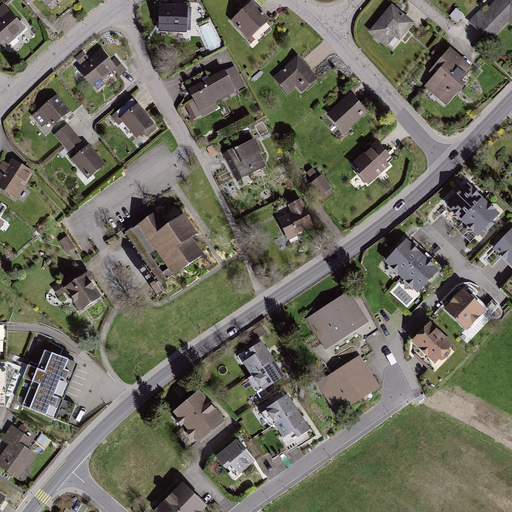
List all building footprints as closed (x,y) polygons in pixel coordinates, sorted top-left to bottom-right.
[(270,18),(251,0),(230,20),(248,39),(270,18)] [(511,0),(494,0),(487,9),(482,5),(467,23),(489,42),(506,23),(511,28),(511,0)] [(3,3),(0,6),(0,48),(1,49),(25,27),(3,3)] [(188,5),(159,4),(158,31),(187,32),(188,5)] [(413,21),(391,4),(368,31),(385,45),(394,34),(399,38),(413,21)] [(457,22),(463,15),(456,9),(450,16),(457,22)] [(214,26),(204,29),(210,49),(220,47),(214,26)] [(472,67),(449,47),(428,71),(433,76),(424,86),(445,104),(463,84),(460,81),(472,67)] [(88,58),(82,51),(74,58),(80,65),(76,69),(93,87),(115,70),(120,75),(127,70),(116,57),(112,60),(101,48),(88,58)] [(318,78),(297,55),(273,77),(287,92),(296,86),(302,92),(318,78)] [(224,69),(187,88),(194,100),(185,105),(193,119),(202,115),(202,116),(219,108),(216,101),(245,85),(235,66),(225,70),(224,69)] [(350,91),(327,114),(344,133),(368,110),(350,91)] [(70,110),(56,94),(31,115),(41,126),(48,120),(53,125),(70,110)] [(154,122),(133,97),(111,116),(119,125),(122,122),(136,138),(154,122)] [(81,140),(66,123),(54,133),(69,151),(81,140)] [(255,137),(227,150),(241,176),(267,166),(260,151),(262,150),(255,137)] [(378,140),(351,163),(368,183),(390,165),(386,160),(391,155),(378,140)] [(88,144),(70,159),(87,178),(106,163),(88,144)] [(8,163),(3,161),(0,165),(0,188),(17,199),(33,171),(11,158),(8,163)] [(317,173),(313,167),(306,173),(310,177),(317,173)] [(321,174),(311,183),(322,197),(332,187),(321,174)] [(499,213),(467,183),(445,205),(477,236),(499,213)] [(291,212),(279,218),(287,239),(314,227),(301,198),(288,204),(291,212)] [(157,210),(126,231),(158,278),(162,283),(204,255),(194,240),(200,235),(184,212),(166,224),(157,210)] [(511,226),(492,248),(511,267),(511,226)] [(67,236),(59,240),(66,252),(74,248),(67,236)] [(439,269),(405,238),(383,261),(416,293),(439,269)] [(87,271),(63,286),(80,310),(102,296),(87,271)] [(164,286),(158,278),(149,283),(156,292),(164,286)] [(64,292),(58,284),(52,288),(58,297),(64,292)] [(486,310),(462,288),(443,309),(466,330),(486,310)] [(349,290),(306,319),(326,349),(369,320),(349,290)] [(453,344),(429,320),(410,341),(435,364),(453,344)] [(262,325),(253,331),(257,338),(266,332),(262,325)] [(262,340),(248,348),(249,349),(245,352),(248,357),(242,361),(251,375),(248,377),(256,391),(262,388),(262,389),(285,375),(262,340)] [(79,363),(44,350),(36,367),(27,363),(22,376),(31,381),(22,405),(68,424),(76,405),(64,400),(79,363)] [(360,355),(316,381),(337,415),(380,386),(360,355)] [(199,389),(172,411),(177,416),(175,418),(181,426),(183,424),(188,429),(185,431),(192,438),(194,436),(198,442),(225,419),(199,389)] [(311,428),(288,393),(265,408),(266,409),(261,412),(271,426),(274,424),(283,437),(289,433),(292,439),(297,435),(297,437),(311,428)] [(33,440),(11,425),(1,440),(8,444),(0,455),(0,466),(19,480),(36,456),(26,449),(33,440)] [(236,438),(215,455),(226,468),(227,467),(230,471),(229,472),(233,478),(255,460),(236,438)] [(165,486),(158,480),(149,488),(156,496),(165,486)] [(182,481),(153,510),(155,511),(202,511),(201,511),(207,505),(182,481)]
